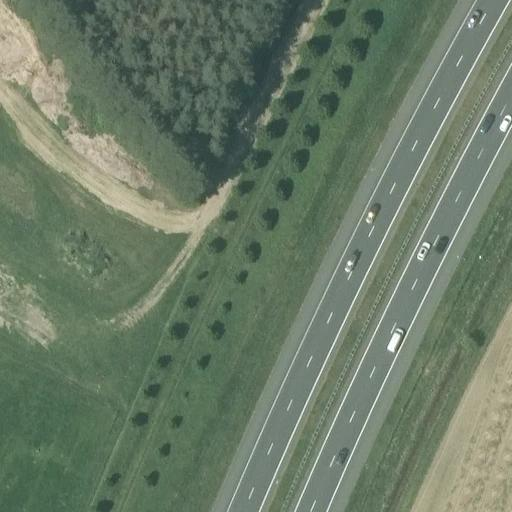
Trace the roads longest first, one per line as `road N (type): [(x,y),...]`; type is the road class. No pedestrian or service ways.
road 1 (motorway): [(492,0),(390,181),(237,511)]
road 2 (motorway): [(311,511),(449,211),(511,96)]
